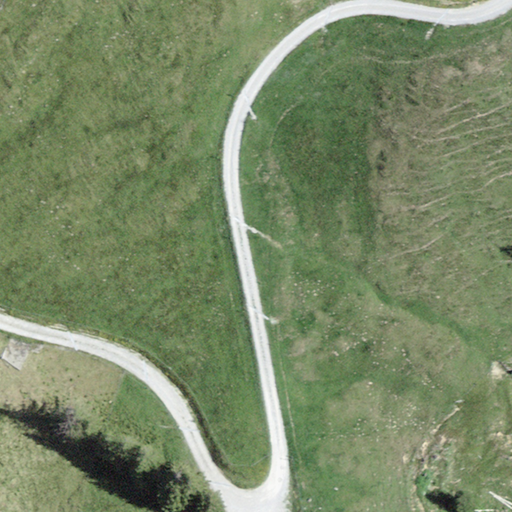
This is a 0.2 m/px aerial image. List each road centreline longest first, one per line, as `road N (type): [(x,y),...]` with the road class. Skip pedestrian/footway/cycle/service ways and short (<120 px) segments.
road 1 (track): [(505,0),(463,16),(383,6),(325,16),(269,63),(242,105),(231,179),(280,453),(272,493),(247,508)]
road 2 (track): [(247,508),(223,490),(149,373),(109,351),(0,321)]
